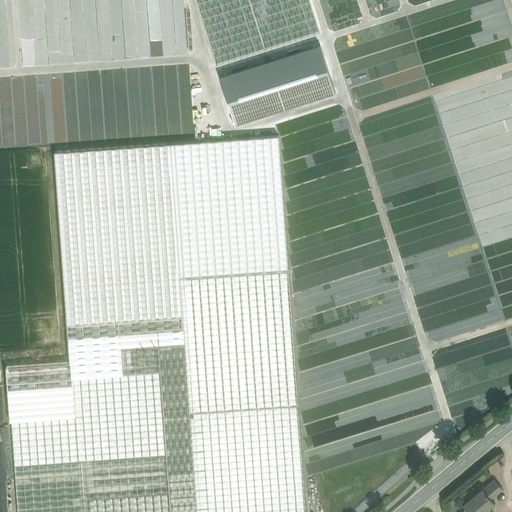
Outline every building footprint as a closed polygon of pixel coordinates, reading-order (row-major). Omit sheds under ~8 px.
[(195,0),(216,65),(320,32),(310,0),(195,0)] [(187,279),(278,273),(288,273),(278,135),(170,144),(180,284),(187,283),(187,279)] [(183,328),(170,144),(54,151),(67,336),(183,328)] [(185,343),(196,511),(295,511),(278,273),(187,279),(187,283),(180,284),(183,328),(185,343)] [(185,343),(183,328),(67,336),(71,363),(72,377),(123,374),(122,348),(159,345),(185,343)] [(196,511),(185,343),(159,345),(122,348),(123,374),(72,377),(75,416),(31,419),(11,421),(18,511),(196,511)] [(75,416),(71,363),(5,367),(9,421),(11,421),(31,419),(75,416)] [(494,479),(483,488),(491,498),(502,489),(494,479)] [(482,488),(463,504),(469,511),(490,511),(487,507),(493,502),(494,503),(491,498),(483,488),(482,488)]
